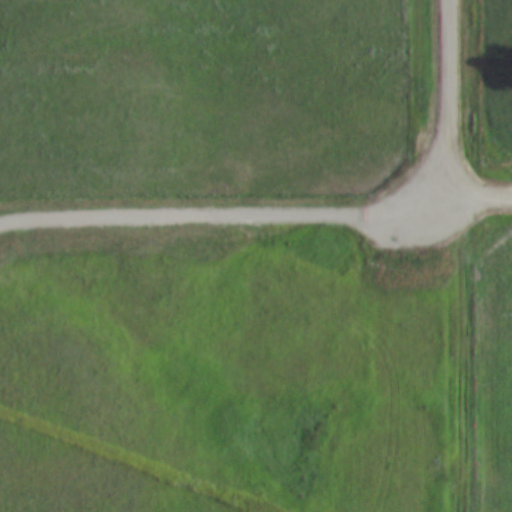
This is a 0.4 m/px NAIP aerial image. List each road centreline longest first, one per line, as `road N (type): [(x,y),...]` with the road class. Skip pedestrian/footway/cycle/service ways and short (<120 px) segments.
road 1 (track): [(0,230),(457,229)]
road 2 (track): [(467,179),(457,198),(458,511)]
